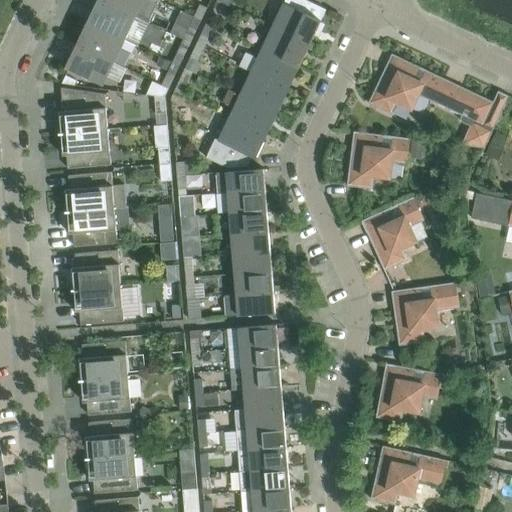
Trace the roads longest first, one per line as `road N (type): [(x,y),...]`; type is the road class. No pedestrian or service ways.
road 1 (residential): [(339,511),(334,473),(360,309),(310,190),(308,167),(378,6)]
road 2 (residential): [(14,197),(4,67),(35,0)]
road 3 (residential): [(28,362),(14,197)]
road 4 (residential): [(40,511),(28,362)]
road 5 (residential): [(511,69),(378,6)]
